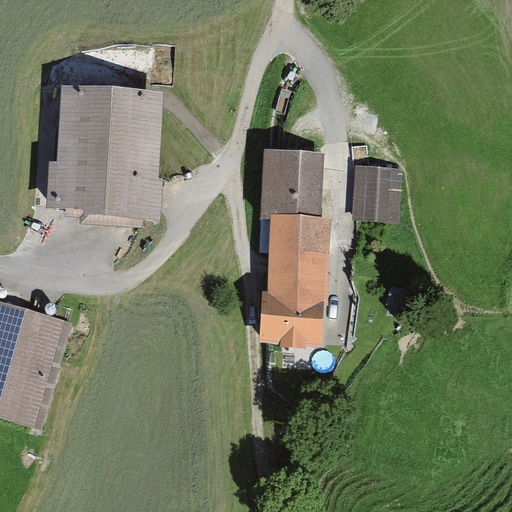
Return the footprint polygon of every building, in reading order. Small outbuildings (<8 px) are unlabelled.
[(61,206),(153,211),(160,93),(67,88),(61,206)] [(325,155),(267,153),(261,214),(321,219),(325,155)] [(407,168),(357,165),(353,220),(403,223),(407,168)] [(263,342),(323,346),(333,219),(321,219),(261,214),(257,290),(266,291),(263,342)] [(72,324),(0,304),(0,420),(43,432),(72,324)]
